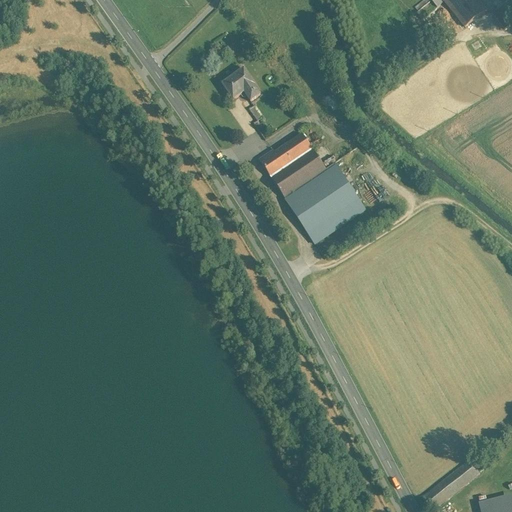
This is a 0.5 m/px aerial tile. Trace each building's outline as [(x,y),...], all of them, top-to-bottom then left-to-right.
[(424,0),(415,8),(418,11),(431,1),(431,0),(424,0)] [(477,0),(442,0),(444,2),(465,28),(487,11),(477,0)] [(511,0),(493,16),(504,30),(511,23),(511,0)] [(237,77),(211,97),(241,137),(267,117),(237,77)] [(316,125),(261,162),(319,246),(373,209),(316,125)] [(469,461),(422,498),(433,511),(480,475),(469,461)] [(511,511),(511,502),(511,499),(481,507),(481,511),(511,511)]
